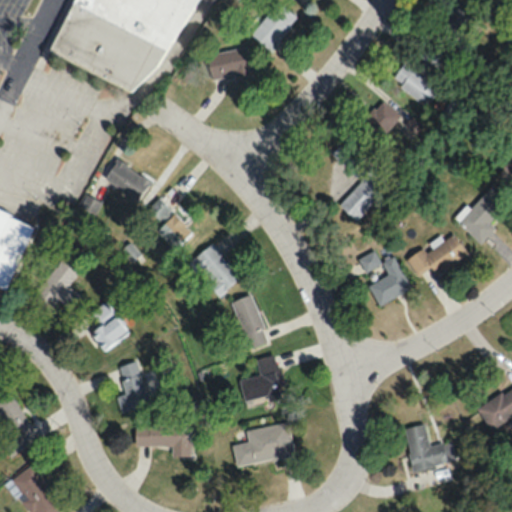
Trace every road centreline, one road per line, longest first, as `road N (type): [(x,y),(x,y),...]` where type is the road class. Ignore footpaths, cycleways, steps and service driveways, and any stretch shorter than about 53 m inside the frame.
road 1 (residential): [(159,121),(235,183),(295,261),(344,384),(355,446),(338,496)]
road 2 (residential): [(0,324),(54,374),(97,474),(135,511),(338,496)]
road 3 (residential): [(235,183),(371,28),(385,0)]
road 4 (residential): [(344,384),(432,345),(483,312),(511,280)]
